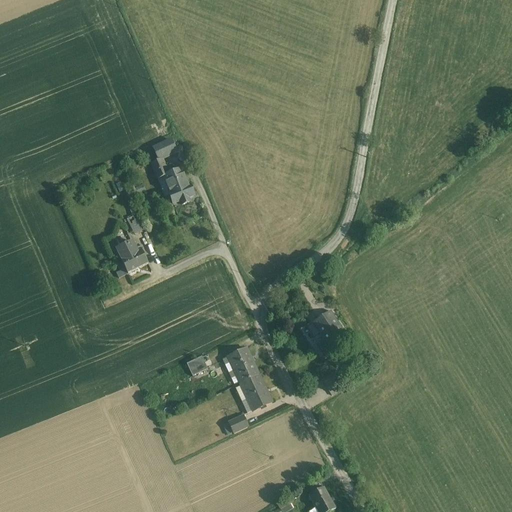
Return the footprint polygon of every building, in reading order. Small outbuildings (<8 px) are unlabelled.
[(159,161),(162,160),(162,161),(176,154),(170,141),(153,149),(159,161)] [(164,178),(165,181),(170,179),(162,161),(162,160),(159,161),(151,165),(158,181),(164,178)] [(170,179),(165,181),(171,195),(169,196),(170,197),(173,205),(180,203),(182,206),(189,204),(188,200),(194,197),(190,187),(188,188),(182,174),(170,179)] [(170,197),(169,196),(171,195),(165,181),(164,178),(158,181),(165,198),(170,197)] [(136,207),(130,210),(133,218),(127,220),(133,236),(146,230),(136,207)] [(133,242),(115,251),(128,276),(148,265),(141,251),(138,252),(133,242)] [(330,312),(320,319),(312,324),(315,329),(315,328),(316,328),(316,329),(331,353),(349,341),(349,340),(330,312)] [(239,385),(240,386),(259,377),(246,350),(227,359),(239,385)] [(202,358),(187,366),(193,378),(208,371),(202,358)] [(234,387),(239,385),(227,359),(222,361),(234,387)] [(253,413),(253,414),(272,405),(259,377),(240,386),(241,388),(253,413)] [(247,416),(253,413),(241,388),(236,391),(247,416)] [(233,434),(234,435),(248,429),(243,417),(228,424),(229,425),(233,434)] [(228,436),(233,434),(229,425),(223,427),(228,436)] [(324,489),(309,497),(316,511),(332,511),(335,511),(324,489)] [(294,511),(287,500),(277,506),(280,511),(294,511)]
